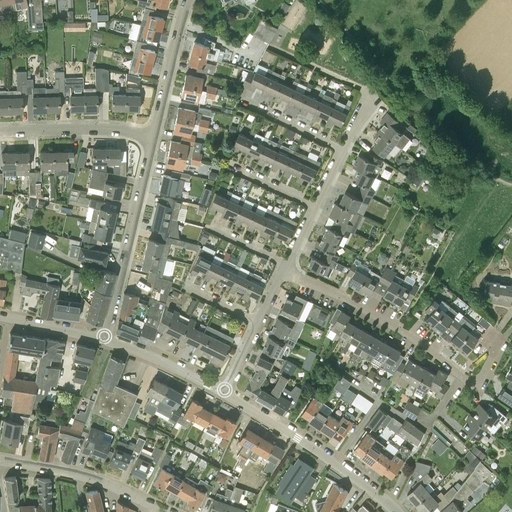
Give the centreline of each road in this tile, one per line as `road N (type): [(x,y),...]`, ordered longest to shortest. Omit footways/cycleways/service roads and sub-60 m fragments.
road 1 (track): [(511,183),(445,135),(314,0)]
road 2 (residential): [(489,351),(478,377),(465,382),(380,316),(287,270)]
road 3 (tertiary): [(102,336),(156,140)]
road 4 (residential): [(344,149),(375,96),(265,43)]
road 5 (residential): [(162,511),(103,482),(0,460)]
road 6 (residential): [(156,140),(120,130),(0,131)]
road 7 (tertiary): [(156,140),(191,0)]
road 8 (tertiary): [(224,395),(102,336)]
road 9 (tertiary): [(332,463),(224,395)]
road 10 (residential): [(344,149),(234,98)]
